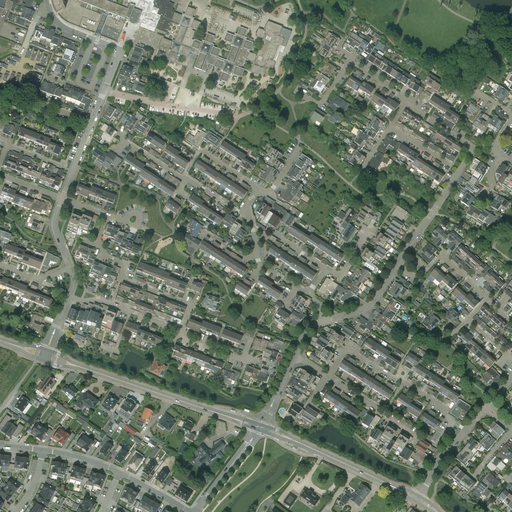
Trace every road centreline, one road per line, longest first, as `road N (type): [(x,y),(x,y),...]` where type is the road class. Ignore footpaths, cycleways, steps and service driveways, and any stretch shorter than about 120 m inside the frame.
road 1 (tertiary): [(261,428),(82,367)]
road 2 (residential): [(182,332),(189,304),(124,278),(121,262),(102,253),(96,237),(103,213)]
road 3 (residential): [(444,415),(347,349),(328,378)]
road 4 (residential): [(404,104),(351,62),(320,104),(295,90)]
road 5 (tertiary): [(395,488),(261,428)]
road 6 (residential): [(397,264),(473,149)]
road 7 (residential): [(46,0),(62,27),(116,50),(104,91)]
road 8 (residential): [(234,117),(104,91)]
road 9 (residential): [(182,332),(99,299),(69,296)]
